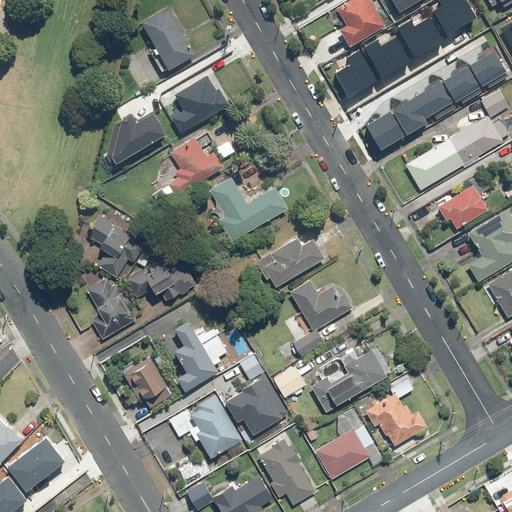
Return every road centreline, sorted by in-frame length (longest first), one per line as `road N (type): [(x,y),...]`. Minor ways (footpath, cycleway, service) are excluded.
road 1 (residential): [(499,434),(243,0)]
road 2 (tertiary): [(0,260),(149,511)]
road 3 (residential): [(369,511),(499,434)]
